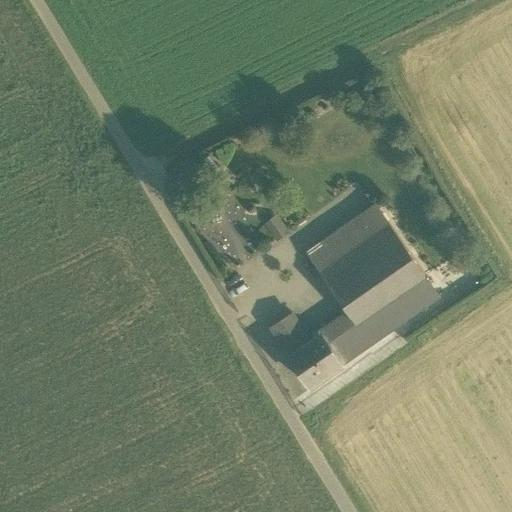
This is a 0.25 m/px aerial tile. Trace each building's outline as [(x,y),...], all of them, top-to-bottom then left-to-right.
[(307,253),(320,272),(390,223),(377,205),(307,253)] [(401,239),(390,223),(320,272),(350,314),(357,322),(408,286),(383,251),(401,239)] [(426,274),(401,239),(383,251),(408,286),(425,274),(426,274)] [(440,295),(425,274),(408,286),(357,322),(350,314),(330,328),(328,324),(314,335),(316,339),(321,335),(341,367),(440,295)] [(273,327),(291,354),(311,342),(293,314),(273,327)] [(289,356),(309,388),(341,368),(341,367),(321,335),(316,339),(311,342),(291,354),(289,356)]
